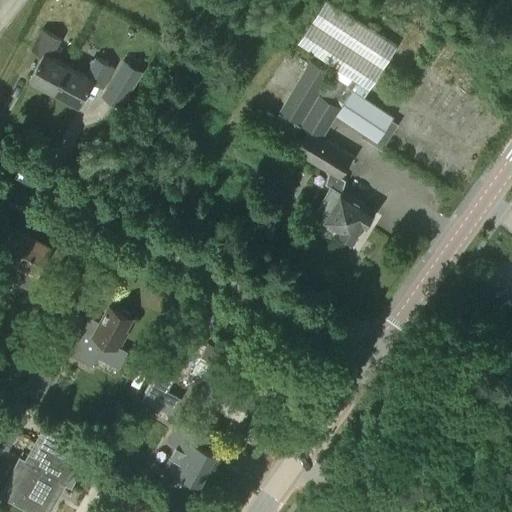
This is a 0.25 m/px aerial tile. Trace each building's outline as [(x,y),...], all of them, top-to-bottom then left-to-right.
[(347,85),(364,97),(398,45),(329,0),(326,0),(299,42),(338,68),(352,77),(347,85)] [(30,78),(56,91),(69,65),(52,56),(62,38),(43,28),(33,48),(43,53),(30,78)] [(86,74),(69,65),(56,91),(81,105),(94,80),(104,86),(115,66),(96,56),(86,74)] [(364,97),(347,85),(352,77),(338,68),(333,75),(311,59),(280,110),(309,129),(297,149),(334,172),(327,184),(331,187),(331,185),(342,192),(343,191),(349,181),(342,176),(354,155),(326,139),(341,112),(379,137),(392,118),(364,97)] [(122,107),(144,72),(125,61),(104,96),(122,107)] [(374,211),(343,191),(342,192),(331,185),(331,187),(315,212),(326,218),(325,219),(340,228),(339,230),(354,239),(364,224),(366,225),(374,211)] [(0,270),(30,286),(35,276),(36,277),(51,248),(6,224),(0,235),(0,270)] [(71,353),(92,365),(97,356),(118,367),(127,350),(119,346),(127,331),(125,330),(132,317),(130,316),(130,313),(122,309),(119,311),(109,305),(100,322),(90,315),(71,353)] [(62,324),(75,331),(83,314),(70,307),(62,324)] [(207,398),(241,416),(246,408),(247,408),(255,392),(238,383),(247,365),(207,344),(197,363),(212,371),(208,380),(215,384),(207,398)] [(22,388),(40,398),(54,372),(36,362),(22,388)] [(160,406),(169,390),(176,376),(160,367),(144,397),(160,406)] [(8,387),(18,393),(29,374),(18,368),(8,387)] [(113,410),(122,413),(126,402),(117,399),(113,410)] [(172,477),(194,489),(197,483),(200,484),(217,453),(200,444),(206,433),(179,420),(168,441),(176,445),(165,465),(175,471),(172,477)] [(92,449),(46,423),(42,430),(48,434),(42,445),(82,467),(92,449)] [(14,441),(7,437),(2,445),(10,449),(14,441)] [(98,439),(92,449),(106,456),(111,447),(98,439)] [(82,467),(42,445),(35,457),(29,453),(26,459),(25,459),(67,482),(66,483),(72,486),(82,467)] [(67,482),(25,459),(26,459),(20,456),(16,464),(22,467),(16,478),(56,501),(66,483),(67,482)] [(49,511),(56,501),(16,478),(9,490),(3,487),(0,492),(0,494),(32,511),(49,511)]
